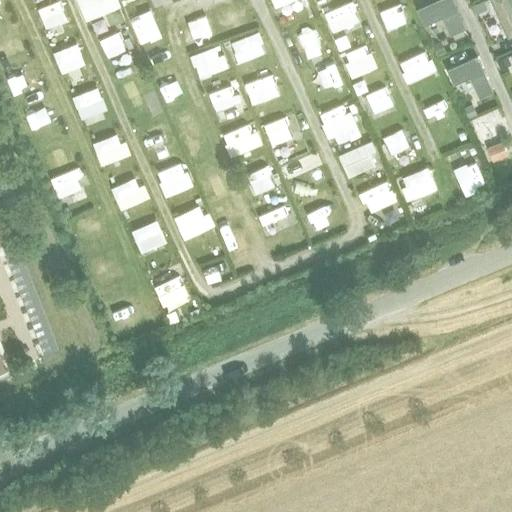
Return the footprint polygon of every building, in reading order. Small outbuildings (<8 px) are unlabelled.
[(450,0),(440,0),(416,11),(423,27),(440,19),(448,37),(464,30),(450,0)] [(487,9),(484,0),(472,4),(475,13),(487,9)] [(511,32),(511,4),(510,0),(491,0),(507,35),(511,32)] [(25,13),(33,35),(54,27),(47,6),(25,13)] [(389,6),(365,15),(373,36),(397,27),(389,6)] [(319,38),(346,26),(337,7),(311,18),(319,38)] [(126,49),(146,44),(140,19),(119,24),(126,49)] [(284,55),(307,46),(298,24),(275,33),(284,55)] [(225,69),(252,59),(245,37),(217,47),(225,69)] [(440,40),(431,44),(435,54),(444,50),(440,40)] [(355,49),(331,59),(341,83),(365,74),(355,49)] [(47,78),(70,73),(66,51),(43,56),(47,78)] [(510,65),(506,54),(496,58),(499,68),(510,65)] [(390,63),(398,85),(417,78),(409,56),(390,63)] [(183,61),(189,86),(206,82),(200,57),(183,61)] [(476,58),(446,72),(453,87),(469,80),(478,101),(492,95),(476,58)] [(0,89),(1,91),(19,84),(10,63),(0,67),(0,89)] [(235,86),(242,111),(263,106),(256,80),(235,86)] [(220,91),(196,97),(201,118),(225,112),(220,91)] [(373,91),(353,99),(361,119),(381,112),(373,91)] [(62,101),(68,124),(92,117),(85,94),(62,101)] [(470,102),(462,106),(467,117),(475,113),(470,102)] [(420,134),(441,125),(431,104),(410,113),(420,134)] [(170,139),(181,136),(173,115),(163,118),(170,139)] [(258,151),(279,143),(271,122),(250,130),(258,151)] [(242,127),(209,137),(216,161),(249,152),(242,127)] [(371,141),(379,162),(399,155),(392,134),(371,141)] [(24,146),(31,167),(52,159),(45,138),(24,146)] [(108,138),(80,147),(88,172),(116,162),(108,138)] [(506,155),(501,141),(486,146),(491,160),(506,155)] [(432,160),(437,182),(464,177),(459,154),(432,160)] [(297,162),(270,170),(274,182),(300,175),(297,162)] [(257,170),(236,178),(244,198),(264,190),(257,170)] [(37,185),(44,203),(74,190),(66,172),(37,185)] [(387,183),(396,207),(426,195),(418,172),(387,183)] [(353,190),(369,183),(365,174),(349,182),(353,190)] [(107,217),(136,205),(126,182),(98,194),(107,217)] [(357,207),(381,196),(377,186),(352,197),(357,207)] [(293,228),(322,216),(314,199),(285,211),(293,228)] [(412,207),(399,212),(404,225),(417,220),(412,207)] [(271,211),(244,221),(252,243),(280,232),(271,211)] [(62,224),(70,243),(90,235),(82,216),(62,224)] [(123,236),(129,254),(146,248),(140,230),(123,236)] [(21,255),(7,260),(42,356),(57,350),(21,255)] [(90,293),(108,288),(98,258),(80,264),(90,293)] [(161,299),(172,295),(163,271),(138,281),(151,315),(165,309),(161,299)] [(92,311),(100,332),(122,324),(115,303),(92,311)]
